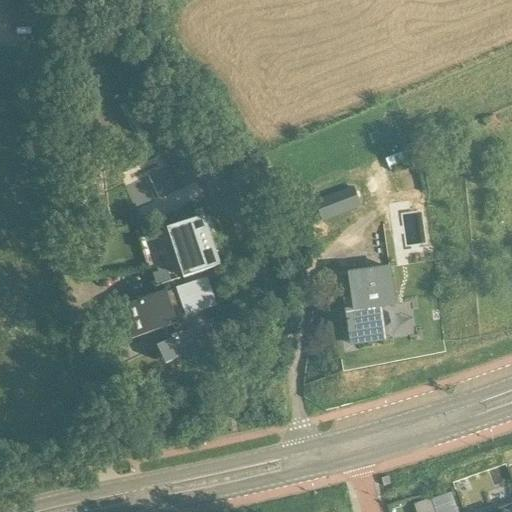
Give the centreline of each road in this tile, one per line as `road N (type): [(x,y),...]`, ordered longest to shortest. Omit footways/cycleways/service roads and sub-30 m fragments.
road 1 (unclassified): [(304,460),(274,289),(104,0)]
road 2 (secondary): [(55,511),(304,460)]
road 3 (secondary): [(351,449),(511,397)]
